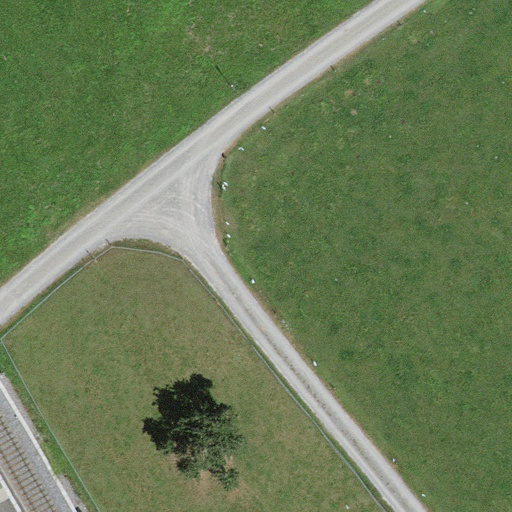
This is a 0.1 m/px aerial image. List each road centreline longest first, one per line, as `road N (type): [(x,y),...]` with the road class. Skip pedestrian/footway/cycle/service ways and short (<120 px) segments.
road 1 (track): [(150,196),(407,511)]
road 2 (track): [(150,196),(426,0)]
road 3 (residential): [(0,315),(150,196)]
